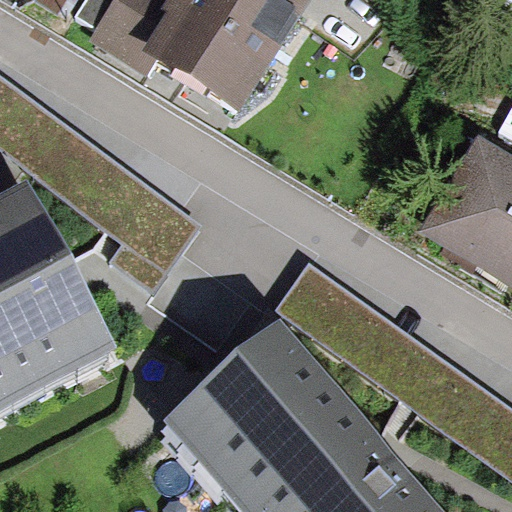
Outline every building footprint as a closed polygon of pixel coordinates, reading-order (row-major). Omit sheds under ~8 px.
[(236,118),(297,19),(266,0),(194,0),(190,8),(177,0),(43,0),(43,1),(102,37),(96,48),(161,88),(168,76),(236,118)] [(0,81),(0,145),(128,242),(112,264),(154,296),(202,232),(0,81)] [(511,287),(511,157),(479,138),(422,235),(511,287)] [(0,409),(111,349),(22,185),(0,197),(0,409)] [(511,410),(310,264),(277,310),(511,486),(511,410)] [(441,511),(287,325),(168,423),(242,511),(441,511)]
